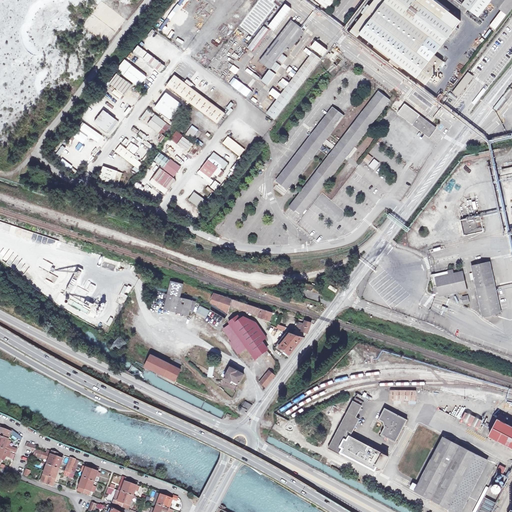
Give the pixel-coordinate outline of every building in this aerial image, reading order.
[(315,0),(328,9),(334,0),(315,0)] [(435,55),(461,21),(433,0),(375,0),(370,6),(364,14),(353,29),(375,46),(403,68),(425,85),(444,61),(435,55)] [(465,0),(462,4),(479,17),(490,3),(492,0),(465,0)] [(511,0),(492,0),(490,3),(507,16),(511,9),(511,0)] [(364,14),(370,6),(367,4),(362,10),(363,11),(362,13),(364,14)] [(271,19),(279,24),(289,11),(281,5),(271,19)] [(292,20),(264,57),(274,64),(302,28),(292,20)] [(254,53),(271,31),(263,26),(247,47),(254,53)] [(309,47),(322,57),(327,50),(315,40),(309,47)] [(160,72),(165,66),(138,45),(133,51),(160,72)] [(403,68),(375,46),(372,49),(401,71),(403,68)] [(321,59),(313,53),(267,113),(275,119),(321,59)] [(376,53),(374,56),(383,63),(385,61),(376,53)] [(274,64),(264,57),(260,62),(270,69),(274,64)] [(125,59),(116,70),(138,87),(146,76),(125,59)] [(182,66),(180,70),(190,75),(192,70),(182,66)] [(235,66),(231,71),(237,76),(241,70),(235,66)] [(293,75),(296,72),(289,67),(287,70),(293,75)] [(267,85),(276,74),(269,69),(261,81),(267,85)] [(396,72),(405,80),(408,77),(398,69),(396,72)] [(458,97),(474,76),(468,72),(453,93),(458,97)] [(117,74),(110,83),(125,95),(133,86),(117,74)] [(167,85),(218,124),(225,113),(190,87),(193,83),(187,79),(184,83),(174,75),(167,85)] [(229,84),(248,97),(252,90),(233,78),(229,84)] [(210,100),(218,89),(211,84),(203,95),(210,100)] [(169,120),(181,104),(166,92),(154,108),(169,120)] [(290,208),(300,216),(390,100),(380,92),(290,208)] [(496,111),(506,98),(505,98),(503,96),(493,108),(496,111)] [(396,114),(429,138),(437,127),(404,103),(396,114)] [(276,181),(287,190),(344,115),(333,107),(276,181)] [(104,109),(93,122),(108,134),(118,122),(104,109)] [(146,118),(148,119),(153,114),(148,109),(140,118),(144,121),(146,118)] [(427,110),(424,114),(426,115),(427,113),(435,119),(432,122),(433,123),(437,118),(427,110)] [(426,115),(424,116),(432,122),(435,119),(427,113),(426,115)] [(147,125),(159,133),(166,123),(155,114),(147,125)] [(166,123),(159,133),(162,136),(170,126),(166,123)] [(185,134),(191,139),(198,130),(192,125),(185,134)] [(140,131),(137,134),(147,141),(149,137),(140,131)] [(171,139),(177,145),(178,144),(184,137),(184,136),(177,131),(171,139)] [(228,136),(222,143),(239,157),(245,149),(228,136)] [(193,144),(184,137),(178,144),(187,151),(193,144)] [(63,142),(59,147),(64,153),(69,148),(63,142)] [(120,145),(115,151),(140,170),(143,165),(135,158),(136,157),(120,145)] [(170,160),(160,152),(154,161),(164,168),(170,160)] [(76,173),(81,166),(63,154),(59,161),(76,173)] [(368,154),(363,161),(368,165),(373,158),(368,154)] [(373,170),(379,163),(374,159),(368,166),(373,170)] [(218,168),(208,160),(200,170),(211,178),(218,168)] [(103,166),(98,181),(113,186),(118,171),(103,166)] [(176,180),(160,168),(153,178),(169,189),(176,180)] [(122,173),(118,171),(113,186),(117,187),(122,173)] [(166,193),(169,189),(153,178),(150,182),(166,193)] [(214,180),(210,188),(216,191),(220,184),(214,180)] [(135,183),(133,189),(142,192),(144,186),(135,183)] [(202,210),(207,201),(193,192),(188,200),(202,210)] [(457,232),(457,231),(457,230),(457,229),(456,228),(456,227),(455,226),(454,226),(453,226),(453,225),(452,225),(450,225),(449,225),(448,226),(447,226),(447,227),(446,228),(446,229),(445,230),(445,231),(445,232),(446,233),(446,234),(447,235),(448,236),(449,236),(451,237),(452,236),(453,236),(454,236),(455,235),(455,234),(456,234),(457,233),(457,232)] [(501,313),(490,262),(472,266),(483,317),(501,313)] [(71,294),(83,270),(79,268),(66,291),(71,294)] [(467,290),(463,272),(454,274),(453,270),(448,271),(448,272),(444,273),(445,276),(436,278),(438,287),(434,288),(435,292),(439,291),(440,296),(467,290)] [(181,294),(183,284),(171,281),(169,291),(181,294)] [(312,292),(314,286),(304,283),(302,288),(312,292)] [(119,296),(126,299),(128,296),(124,294),(128,287),(125,286),(119,296)] [(211,303),(214,305),(228,313),(230,306),(260,316),(259,317),(270,321),(273,312),(214,293),(211,303)] [(190,312),(192,301),(180,298),(168,295),(167,299),(164,309),(189,316),(190,312)] [(410,316),(414,303),(408,301),(404,314),(410,316)] [(95,304),(92,309),(89,316),(94,318),(100,307),(95,304)] [(225,319),(226,317),(228,313),(214,305),(212,309),(211,310),(225,319)] [(199,306),(196,313),(206,317),(209,310),(199,306)] [(417,319),(420,313),(412,310),(410,316),(417,319)] [(234,323),(249,344),(258,357),(267,350),(262,342),(267,338),(255,323),(244,317),(240,319),(238,316),(229,322),(230,324),(231,325),(234,323)] [(308,333),(311,323),(305,321),(304,324),(302,323),(300,328),(303,329),(302,331),(308,333)] [(234,323),(231,325),(246,347),(249,344),(234,323)] [(240,351),(246,347),(231,325),(230,324),(224,329),(240,351)] [(275,348),(288,358),(304,337),(288,332),(275,348)] [(249,344),(246,347),(255,359),(258,357),(249,344)] [(175,382),(181,370),(150,354),(144,367),(175,382)] [(239,384),(244,374),(231,367),(224,381),(230,384),(232,380),(239,384)] [(267,373),(263,378),(269,383),(272,379),(267,373)] [(263,378),(260,382),(266,388),(269,383),(263,378)] [(416,401),(416,390),(390,390),(390,400),(416,401)] [(388,457),(350,436),(359,419),(356,417),(364,402),(355,398),(329,449),(340,455),(341,452),(375,470),(377,466),(382,468),(388,457)] [(245,401),(242,407),(247,410),(246,413),(247,413),(252,405),(245,401)] [(396,442),(408,420),(385,408),(379,419),(383,422),(385,427),(381,435),(396,442)] [(482,421),(465,412),(462,419),(478,427),(482,421)] [(511,424),(511,426),(504,422),(506,418),(500,414),(497,419),(494,417),(489,428),(492,430),(489,436),(511,447),(511,424)] [(5,449),(11,432),(10,432),(11,430),(6,428),(0,426),(0,463),(1,459),(3,453),(5,449)] [(449,508),(477,454),(443,437),(415,491),(449,508)] [(36,450),(37,446),(35,445),(27,443),(26,446),(32,449),(33,449),(33,451),(34,451),(35,449),(36,450)] [(40,482),(46,484),(58,453),(52,451),(50,455),(49,460),(47,464),(43,474),(40,482)] [(64,456),(58,453),(46,484),(52,486),(54,482),(55,479),(59,469),(62,459),(63,460),(64,458),(63,458),(64,456)] [(455,511),(458,511),(472,487),(486,459),(477,454),(449,508),(455,511)] [(67,467),(72,469),(75,460),(70,458),(67,467)] [(74,475),(76,469),(78,465),(79,461),(75,460),(72,469),(67,467),(65,471),(64,475),(69,477),(70,473),(74,475)] [(77,491),(83,493),(93,466),(87,464),(86,468),(83,467),(82,471),(84,472),(82,478),(77,491)] [(503,475),(506,468),(500,465),(496,471),(497,472),(503,475)] [(93,466),(83,493),(89,495),(91,492),(93,486),(94,482),(96,477),(98,472),(99,468),(93,466)] [(489,487),(476,511),(491,511),(505,486),(504,486),(508,478),(503,475),(497,472),(489,487)] [(122,507),(132,480),(126,478),(121,492),(117,505),(116,505),(122,507)] [(132,480),(122,507),(129,509),(130,506),(131,501),(133,498),(133,496),(135,491),(138,492),(140,487),(137,486),(138,482),(132,480)] [(476,511),(489,487),(487,486),(473,511),(476,511)] [(460,511),(473,488),(472,487),(458,511),(460,511)] [(121,492),(118,491),(113,504),(117,505),(121,492)] [(160,511),(167,494),(161,491),(160,495),(157,494),(155,500),(154,503),(154,504),(157,504),(155,509),(152,508),(150,511),(160,511)] [(167,494),(160,511),(172,511),(173,510),(169,509),(172,499),(173,496),(167,494)] [(98,503),(95,508),(103,511),(105,507),(98,503)]
